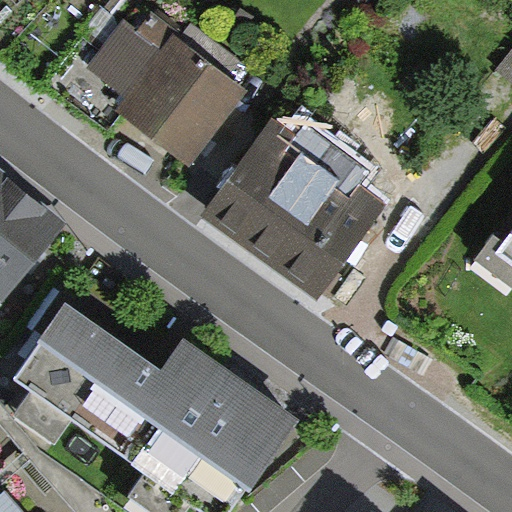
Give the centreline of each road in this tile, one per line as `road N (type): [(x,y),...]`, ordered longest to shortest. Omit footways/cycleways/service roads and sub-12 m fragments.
road 1 (tertiary): [(0,113),(408,411)]
road 2 (residential): [(408,411),(304,511)]
road 3 (tertiary): [(408,411),(511,489)]
